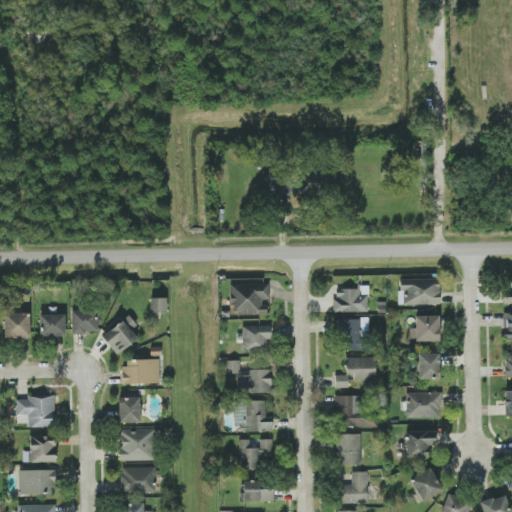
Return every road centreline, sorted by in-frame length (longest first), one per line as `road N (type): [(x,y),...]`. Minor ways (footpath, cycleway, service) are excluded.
road 1 (tertiary): [(0,255),(511,247)]
road 2 (residential): [(306,511),(300,251)]
road 3 (residential): [(472,248),(476,461)]
road 4 (residential): [(90,511),(83,371)]
